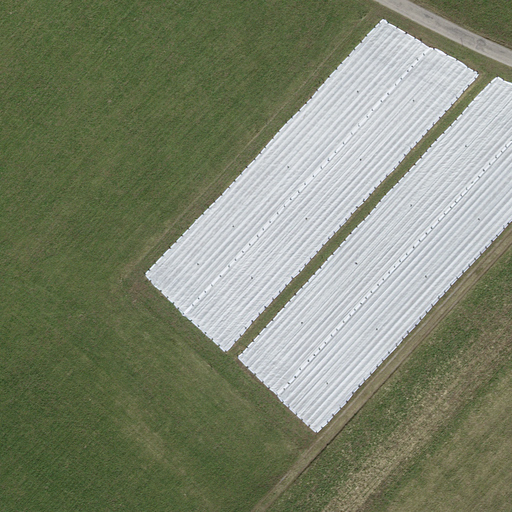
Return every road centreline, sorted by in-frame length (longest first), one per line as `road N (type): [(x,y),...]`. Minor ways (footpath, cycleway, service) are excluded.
road 1 (track): [(263,511),(511,242)]
road 2 (unclassified): [(511,62),(388,0)]
